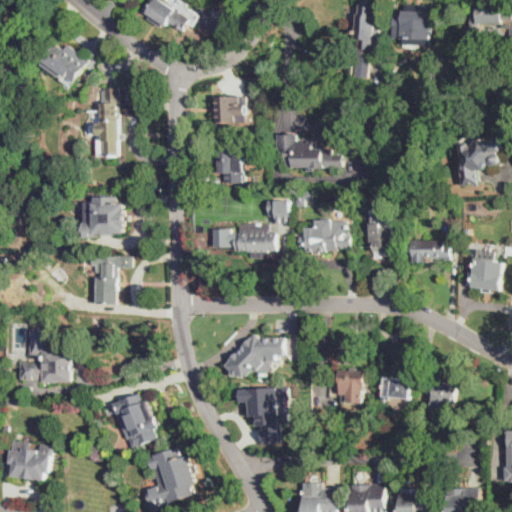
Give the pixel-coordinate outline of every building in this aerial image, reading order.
[(162,0),(193,18),(186,29),(171,20),(169,24),(150,13),(157,0),(162,0)] [(511,5),(511,19),(505,19),(505,22),(473,21),(474,6),(480,6),(480,2),(505,3),(505,5),(511,5)] [(436,11),(435,46),(406,45),(406,40),(399,39),(399,37),(396,37),(397,15),(407,15),(408,4),(434,5),(433,10),(436,11)] [(381,30),(379,50),(372,49),(370,76),(354,75),(355,61),(360,62),(362,39),(358,38),(360,5),(378,7),(377,29),(381,30)] [(60,43),(68,49),(71,44),(92,60),(77,81),(47,60),(60,43)] [(121,88),(120,155),(98,154),(99,123),(103,123),(103,103),(106,103),(106,88),(121,88)] [(219,120),(219,96),(250,96),(250,115),(238,115),(239,120),(219,120)] [(411,122),(406,119),(410,111),(415,114),(411,122)] [(301,134),(301,141),(317,141),(317,148),(337,148),(337,154),(346,154),(347,167),(316,168),(316,166),(298,166),(298,164),(289,165),(289,153),(282,153),(282,147),(281,147),(281,139),(282,139),(282,134),(301,134)] [(505,150),(504,150),(502,153),(503,154),(504,156),(504,158),(504,161),(503,163),(501,164),(500,165),(498,165),(496,165),(494,164),(493,164),(488,169),(481,170),(482,183),(465,186),(464,169),(467,168),(465,145),(468,142),(472,141),(474,144),(474,146),(475,146),(483,138),(504,136),(505,150)] [(246,182),(230,182),(229,173),(221,173),(221,150),(245,150),(246,182)] [(307,206),(298,206),(298,192),(307,192),(307,206)] [(120,194),(120,202),(128,202),(128,208),(131,208),(132,227),(128,227),(128,232),(117,232),(117,234),(100,235),(100,237),(91,237),(91,234),(87,234),(87,221),(89,221),(88,200),(98,200),(97,195),(120,194)] [(289,211),(289,216),(293,215),(293,231),(281,231),(281,211),(289,211)] [(245,223),(236,223),(236,213),(244,213),(245,223)] [(396,220),(396,234),(403,234),(403,248),(395,248),(395,256),(386,256),(386,252),(378,252),(377,242),(375,242),(375,223),(386,222),(386,220),(396,220)] [(333,227),(333,233),(354,232),(354,247),(329,247),(330,251),(323,251),(323,254),(316,255),(316,252),(309,252),(309,247),(302,247),(302,236),(309,236),(309,227),(322,227),(325,223),(330,223),(333,227)] [(279,233),(279,249),(271,249),(271,257),(253,257),(253,250),(239,250),(239,243),(234,243),(234,233),(279,233)] [(98,250),(103,253),(103,244),(121,245),(121,256),(125,256),(125,265),(121,265),(121,304),(99,304),(100,276),(106,276),(106,264),(100,265),(100,257),(95,254),(94,256),(79,247),(86,234),(101,243),(98,250)] [(448,240),(448,244),(453,244),(453,258),(435,258),(435,261),(416,261),(415,240),(448,240)] [(508,262),(505,290),(471,286),(473,273),(477,273),(479,257),(491,258),(491,260),(508,262)] [(77,379),(60,379),(60,381),(47,380),(48,375),(44,374),(43,379),(25,378),(25,360),(43,361),(44,354),(35,353),(35,328),(52,329),(52,351),(77,352),(77,379)] [(288,335),(248,337),(249,349),(233,349),(234,373),(273,371),(273,357),(289,356),(288,335)] [(286,397),(267,399),(263,350),(282,349),(286,397)] [(368,371),(367,390),(350,389),(351,385),(336,384),(337,370),(354,370),(357,371),(368,371)] [(413,380),(411,398),(409,398),(391,396),(386,395),(388,377),(413,380)] [(458,385),(457,402),(452,402),(451,411),(433,409),(434,394),(430,394),(431,383),(447,384),(450,384),(458,385)] [(283,441),(282,423),(293,422),(290,385),(244,388),(244,401),(253,400),(254,415),(260,415),(260,424),(264,424),(265,442),(283,441)] [(145,392),(148,401),(153,399),(162,427),(160,428),(163,438),(161,439),(136,447),(133,438),(130,439),(117,401),(145,392)] [(450,434),(449,441),(436,439),(437,433),(450,434)] [(127,434),(148,475),(150,474),(155,483),(136,492),(131,481),(125,484),(122,478),(121,476),(119,471),(113,459),(120,455),(113,441),(114,440),(126,434),(127,434)] [(186,445),(189,456),(193,455),(196,464),(199,463),(201,471),(200,471),(203,481),(196,483),(200,493),(169,503),(168,501),(154,505),(149,489),(163,485),(158,469),(156,469),(151,456),(186,445)] [(17,475),(21,446),(52,450),(48,479),(17,475)] [(355,511),(355,485),(358,485),(376,485),(378,485),(386,485),(389,484),(389,511),(355,511)] [(403,511),(403,488),(406,488),(422,487),(424,487),(435,487),(436,487),(436,511),(403,511)] [(451,511),(451,489),(452,489),(468,488),(471,488),(481,487),(483,487),(484,511),(451,511)] [(307,511),(307,489),(308,489),(326,488),(328,488),(340,488),(341,488),(341,511),(307,511)]
